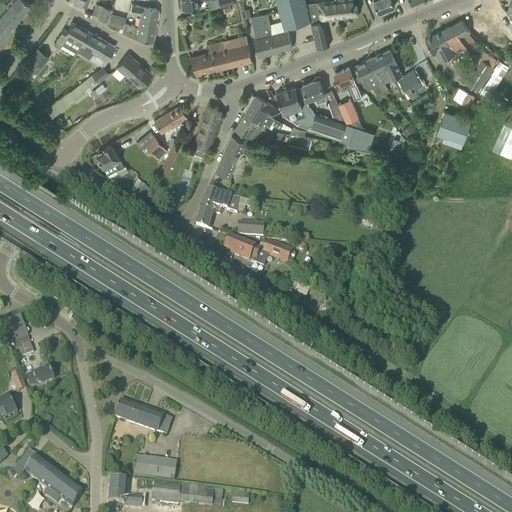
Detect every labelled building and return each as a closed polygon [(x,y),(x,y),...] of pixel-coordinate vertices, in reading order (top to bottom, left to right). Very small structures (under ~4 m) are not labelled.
[(0,0),(0,41),(30,6),(23,0),(9,0),(6,4),(0,0)] [(73,0),(75,0),(74,4),(86,8),(88,0),(73,0)] [(206,0),(181,0),(182,9),(200,7),(199,1),(206,0)] [(310,21),(304,0),(275,0),(283,28),(310,21)] [(319,20),(358,16),(357,6),(353,6),(352,0),(335,0),(307,3),(310,20),(314,38),(314,39),(317,48),(329,45),(324,25),(321,26),(319,20)] [(394,6),(391,0),(374,0),(373,1),(380,16),(387,13),(385,10),(394,6)] [(135,38),(152,41),(158,11),(157,9),(131,4),(130,13),(140,14),(138,26),(123,23),(121,32),(135,38)] [(98,18),(106,21),(111,9),(102,5),(98,18)] [(478,20),(470,25),(476,34),(479,31),(485,40),(487,39),(486,38),(488,37),(489,39),(497,34),(493,27),(501,22),(495,12),(496,11),(495,10),(494,10),(490,5),(489,6),(488,5),(481,9),(482,10),(480,12),(483,15),(481,17),(480,18),(479,18),(478,19),(478,20)] [(109,23),(121,27),(125,15),(113,12),(109,23)] [(272,34),(267,13),(251,17),(255,38),(253,39),(258,57),(279,51),(274,33),(272,34)] [(468,33),(471,32),(461,20),(425,39),(434,55),(436,54),(440,62),(450,56),(457,52),(464,61),(469,57),(468,56),(471,54),(479,62),(466,84),(480,91),(495,68),(493,67),(497,60),(480,48),(468,33)] [(77,52),(89,31),(71,21),(67,30),(63,28),(54,44),(59,48),(63,42),(69,46),(68,48),(76,53),(77,52)] [(277,32),(274,33),(279,51),(292,48),(287,30),(277,33),(277,32)] [(115,46),(89,31),(77,52),(89,59),(92,54),(106,62),(115,46)] [(196,75),(251,61),(249,51),(248,42),(225,48),(223,41),(207,45),(209,52),(199,54),(190,57),(196,75)] [(36,73),(48,57),(37,48),(25,64),(36,73)] [(390,80),(401,75),(389,49),(378,54),(385,69),(390,80)] [(150,73),(128,54),(116,67),(139,87),(150,73)] [(378,54),(367,59),(374,74),(378,84),(383,91),(388,88),(384,83),(390,80),(385,69),(378,54)] [(377,95),(383,91),(378,84),(374,74),(367,59),(355,65),(359,72),(355,74),(358,81),(359,80),(368,91),(372,88),(377,95)] [(102,66),(90,75),(97,84),(109,74),(102,66)] [(353,95),(359,93),(349,67),(334,73),(342,91),(350,87),(353,95)] [(413,69),(398,79),(409,98),(411,96),(413,99),(419,95),(418,93),(425,88),(413,69)] [(318,79),(301,85),(307,100),(314,98),(316,103),(326,100),(318,79)] [(453,96),(458,88),(452,85),(448,93),(453,96)] [(295,87),(276,93),(278,98),(279,102),(283,113),(297,124),(339,140),(349,143),(348,147),(368,151),(374,132),(363,129),(347,123),(334,120),(315,114),(314,113),(312,111),(300,114),(298,108),(302,107),(298,96),(295,87)] [(475,97),(459,88),(453,99),(468,107),(471,100),(473,101),(475,97)] [(428,92),(411,102),(416,109),(432,100),(428,92)] [(49,103),(43,98),(38,93),(28,103),(40,113),(40,114),(47,109),(45,107),(49,103)] [(255,95),(244,113),(262,124),(263,125),(264,123),(277,129),(284,131),(295,134),(298,129),(277,116),(271,112),(274,106),(264,100),(255,95)] [(347,123),(346,123),(338,104),(335,98),(328,101),(334,120),(347,123)] [(338,104),(346,123),(358,117),(350,99),(338,104)] [(182,120),(187,117),(180,107),(178,106),(154,120),(162,132),(171,126),(175,133),(186,126),(182,120)] [(221,112),(207,107),(204,116),(192,154),(206,158),(221,112)] [(438,128),(436,134),(444,136),(463,143),(471,120),(470,120),(444,111),(438,128)] [(244,113),(235,130),(243,135),(248,138),(252,140),(255,142),(255,141),(260,132),(258,131),(262,124),(244,113)] [(511,123),(506,122),(498,148),(502,150),(501,154),(511,157),(511,123)] [(264,123),(263,125),(281,136),(284,131),(277,129),(264,123)] [(216,171),(230,178),(246,142),(232,135),(216,171)] [(167,151),(155,136),(141,148),(149,158),(154,155),(154,156),(150,159),(155,165),(160,161),(158,159),(167,151)] [(394,139),(389,152),(393,153),(404,154),(408,143),(394,139)] [(108,174),(118,169),(119,170),(124,168),(112,144),(104,148),(104,149),(102,150),(101,150),(98,152),(97,153),(96,153),(104,168),(108,174)] [(170,168),(179,147),(172,144),(163,165),(170,168)] [(416,174),(423,153),(419,152),(419,154),(409,151),(403,170),(416,174)] [(149,191),(141,183),(134,195),(144,200),(149,191)] [(237,214),(239,199),(232,198),(232,196),(207,189),(203,203),(222,209),(237,214)] [(208,229),(213,213),(220,215),(222,209),(203,203),(196,225),(208,229)] [(263,237),(264,224),(249,223),(248,235),(263,237)] [(263,267),(267,256),(262,254),(263,251),(230,237),(225,250),(233,253),(232,255),(263,267)] [(262,254),(267,256),(287,264),(293,249),(268,240),(263,251),(262,254)] [(317,263),(305,263),(305,272),(318,271),(317,263)] [(296,291),(299,284),(300,282),(291,279),(286,291),(294,295),(296,291)] [(20,315),(7,320),(15,339),(27,335),(20,315)] [(14,343),(19,358),(33,353),(28,338),(14,343)] [(37,384),(37,386),(54,380),(49,367),(48,368),(47,363),(40,366),(42,370),(33,374),(33,375),(28,377),(31,386),(37,384)] [(19,372),(12,375),(19,390),(26,387),(19,372)] [(0,421),(17,413),(8,395),(0,399),(0,421)] [(172,419),(121,401),(115,417),(166,436),(172,419)] [(0,466),(11,456),(0,444),(0,466)] [(82,491),(36,456),(29,450),(13,471),(21,477),(25,471),(54,493),(50,498),(57,503),(60,499),(72,508),(82,491)] [(134,475),(174,480),(177,462),(136,457),(134,475)] [(133,479),(121,479),(111,478),(108,502),(118,503),(126,504),(125,506),(148,508),(149,498),(143,498),(143,496),(127,495),(128,486),(132,486),(133,479)] [(141,479),(140,486),(151,487),(152,481),(141,479)] [(154,481),(151,501),(182,505),(182,504),(212,508),(212,506),(221,507),(223,491),(214,489),(154,481)] [(249,494),(233,492),(232,503),(248,505),(249,494)]
